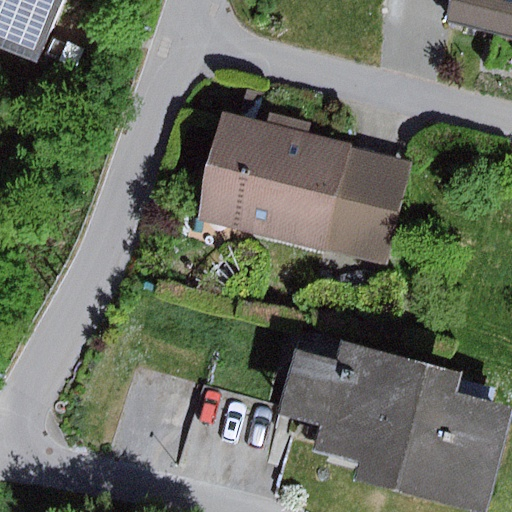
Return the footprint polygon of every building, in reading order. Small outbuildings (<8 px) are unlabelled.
[(0,0),(0,36),(37,52),(58,0),(0,0)] [(511,0),(454,0),(450,19),(511,34),(511,0)] [(266,124),(224,113),(196,219),(322,252),(350,145),(308,135),(310,124),(269,113),(266,124)] [(413,161),(350,145),(322,252),(386,268),(413,161)] [(337,362),(297,352),(281,415),(321,425),(314,452),(361,463),(355,484),(464,511),(490,511),(511,426),(511,406),(458,393),(463,373),(342,342),(337,362)]
